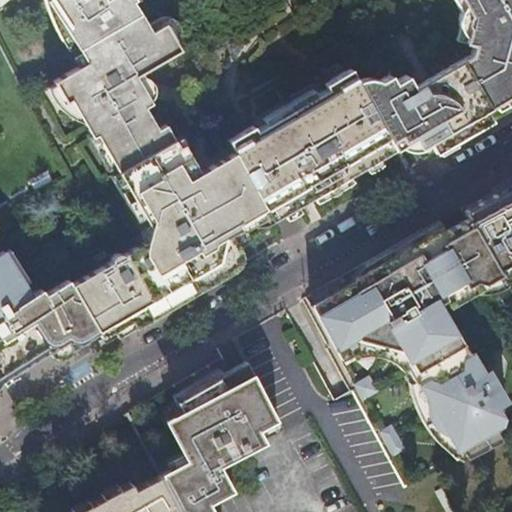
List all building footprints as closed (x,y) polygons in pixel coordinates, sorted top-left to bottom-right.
[(69,51),(77,46),(46,0),(51,15),(68,48),(69,51)] [(46,0),(77,46),(78,48),(82,46),(140,13),(131,0),(46,0)] [(296,8),(292,11),(296,19),(308,12),(300,0),(296,0),(293,2),(296,8)] [(511,0),(452,0),(468,28),(465,42),(474,44),(469,53),(462,57),(420,80),(414,69),(408,73),(393,81),(389,73),(379,78),(375,78),(371,77),(367,77),(362,77),(356,77),(394,147),(425,131),(436,149),(446,144),(474,127),(478,125),(472,115),(485,107),(488,105),(511,90),(511,0)] [(82,46),(78,48),(86,61),(57,78),(70,99),(74,96),(93,130),(97,128),(98,129),(96,130),(117,168),(166,141),(157,126),(149,131),(136,109),(143,106),(127,79),(176,50),(162,25),(152,31),(140,13),(82,46)] [(356,77),(351,68),(325,83),(327,87),(254,127),(247,131),(244,127),(225,137),(233,150),(263,205),(271,219),(394,147),(356,77)] [(485,107),(472,115),(478,125),(491,117),(485,107)] [(247,131),(254,127),(251,123),(244,127),(247,131)] [(187,176),(166,141),(117,168),(144,212),(149,220),(150,221),(148,227),(145,238),(142,240),(122,252),(118,251),(114,253),(111,258),(144,319),(184,295),(235,266),(237,263),(238,259),(239,254),(238,250),(237,246),(235,242),(233,242),(227,232),(237,226),(235,222),(255,210),(263,205),(233,150),(199,170),(187,176)] [(144,212),(117,168),(111,172),(136,216),(141,214),(144,212)] [(511,182),(463,209),(467,216),(497,266),(511,257),(511,182)] [(271,219),(263,205),(255,210),(259,217),(250,222),(252,223),(262,223),(268,222),(271,219)] [(259,217),(255,210),(235,222),(237,226),(239,229),(250,222),(259,217)] [(497,266),(467,216),(439,233),(440,235),(425,243),(423,239),(413,245),(406,243),(351,275),(349,281),(310,304),(338,357),(349,351),(352,341),(360,337),(403,348),(407,355),(404,364),(413,379),(420,381),(428,394),(425,406),(437,427),(449,430),(456,443),(458,442),(465,455),(500,437),(495,427),(499,415),(496,410),(506,405),(505,401),(507,400),(496,378),(494,379),(490,372),(487,369),(482,369),(478,371),(453,324),(450,326),(444,315),(437,313),(439,306),(499,271),(497,266)] [(141,235),(142,240),(145,238),(148,227),(150,221),(149,220),(145,222),(143,225),(142,227),(141,230),(141,233),(141,235)] [(30,297),(0,241),(0,378),(55,344),(64,338),(70,346),(97,329),(70,281),(67,277),(30,297)] [(111,258),(70,281),(97,329),(105,343),(144,319),(111,258)] [(230,341),(119,406),(160,480),(162,479),(163,479),(272,420),(230,341)] [(368,374),(352,383),(361,399),(377,390),(368,374)] [(390,423),(378,430),(391,454),(404,447),(390,423)] [(182,511),(181,511),(179,511),(163,479),(162,479),(160,480),(136,492),(133,486),(82,511),(182,511)]
